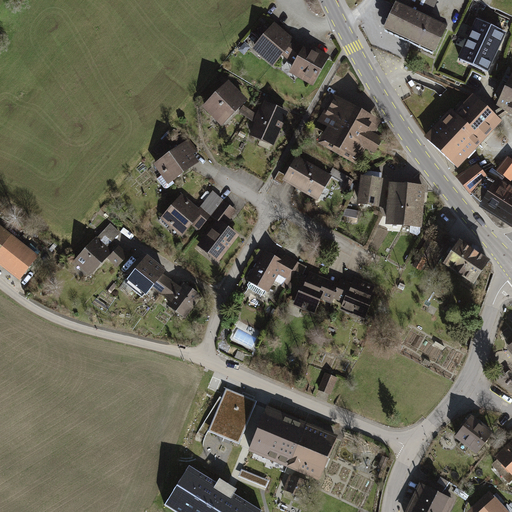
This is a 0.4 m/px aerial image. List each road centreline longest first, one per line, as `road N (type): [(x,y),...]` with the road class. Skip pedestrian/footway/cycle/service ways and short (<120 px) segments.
road 1 (tertiary): [(511,267),(423,159),(343,25)]
road 2 (residential): [(411,448),(202,357)]
road 3 (residential): [(202,357),(48,316),(0,282)]
road 4 (residential): [(511,267),(462,384),(411,448)]
road 5 (residential): [(269,205),(202,357)]
